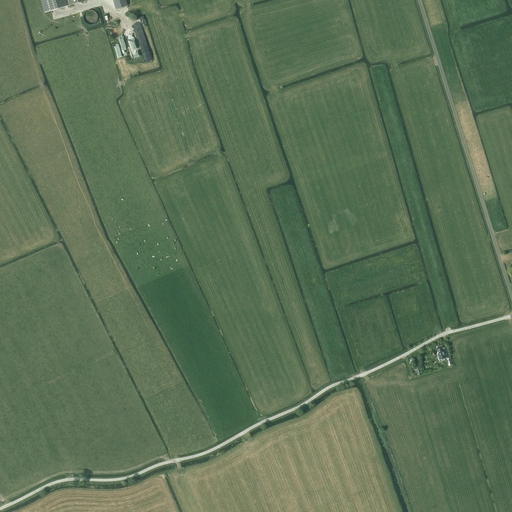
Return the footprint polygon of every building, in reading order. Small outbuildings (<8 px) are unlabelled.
[(87,0),(41,0),(45,12),(87,0)] [(128,6),(125,0),(112,0),(116,9),(128,6)] [(90,25),(92,25),(95,24),(97,22),(98,20),(98,17),(97,14),(96,13),(94,11),(92,10),(90,10),(87,11),(86,12),(84,15),(83,17),(84,20),(85,22),(87,24),(90,25)] [(144,56),(147,63),(155,61),(152,53),(144,56)] [(438,360),(447,357),(444,348),(443,348),(442,346),(437,347),(438,352),(436,352),(438,360)]
